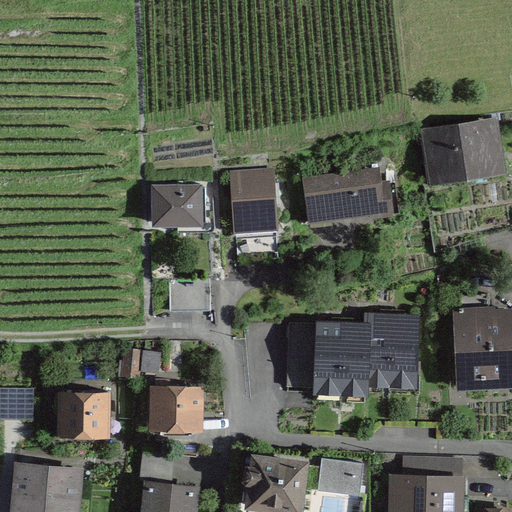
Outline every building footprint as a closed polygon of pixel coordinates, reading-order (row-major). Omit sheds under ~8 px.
[(496,114),(420,126),(429,180),(506,168),(496,114)] [(379,163),(301,174),(308,220),(371,211),(372,215),(394,212),(390,177),(381,179),(379,163)] [(273,166),(229,170),(234,230),(236,230),(238,260),(278,257),(275,227),(278,227),(273,166)] [(212,179),(150,182),(152,222),(176,221),(177,231),(213,230),(212,179)] [(211,308),(210,278),(189,279),(190,309),(211,308)] [(190,309),(189,279),(169,279),(170,310),(190,309)] [(459,293),(460,304),(452,304),(457,388),(511,384),(511,305),(494,306),(494,302),(489,302),(489,292),(459,293)] [(364,319),(371,319),(368,390),(387,390),(387,382),(390,382),(393,307),(380,306),(380,309),(364,309),(364,319)] [(393,307),(390,382),(393,382),(392,389),(419,390),(420,373),(418,373),(420,311),(405,310),(405,307),(393,307)] [(334,391),(341,391),(343,315),(331,315),(330,318),(315,317),(315,322),(315,338),(314,353),(314,369),(313,385),(313,390),(316,390),(316,398),(334,398),(334,391)] [(343,315),(341,391),(347,391),(347,399),(364,399),(365,392),(368,392),(368,390),(371,319),(364,319),(355,319),(355,316),(343,315)] [(315,322),(289,321),(288,337),(315,338),(315,322)] [(315,338),(288,337),(288,353),(314,353),(315,338)] [(137,369),(139,352),(126,351),(124,374),(137,375),(137,369)] [(159,353),(144,351),(142,370),(157,371),(159,353)] [(314,353),(288,353),(287,368),(314,369),(314,353)] [(314,369),(287,368),(287,384),(313,385),(314,369)] [(168,377),(154,377),(154,382),(150,382),(149,427),(161,427),(160,434),(192,435),(192,428),(203,428),(204,383),(168,383),(168,377)] [(34,387),(0,386),(0,417),(33,418),(34,387)] [(110,388),(58,387),(57,433),(110,434),(110,388)] [(142,448),(140,462),(173,466),(174,452),(142,448)] [(250,460),(244,459),(241,480),(247,480),(244,504),(274,508),(273,511),(288,511),(289,510),(303,511),(310,457),(251,449),(250,460)] [(362,460),(321,455),(317,489),(359,494),(362,460)] [(464,511),(466,471),(462,471),(462,458),(403,456),(402,470),(389,469),(387,511),(464,511)] [(79,511),(83,463),(13,457),(8,511),(79,511)] [(173,466),(140,462),(139,476),(145,476),(171,479),(173,466)] [(167,511),(171,479),(145,476),(140,511),(167,511)] [(196,511),(200,482),(171,479),(167,511),(196,511)]
